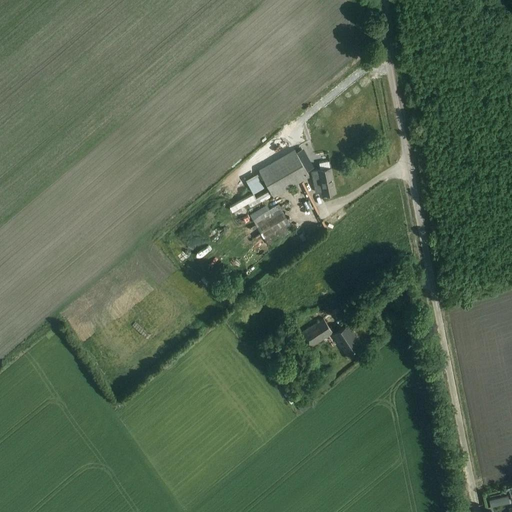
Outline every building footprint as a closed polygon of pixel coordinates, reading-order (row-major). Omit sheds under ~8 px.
[(311,160),(317,157),(312,147),(306,151),(311,160)] [(300,159),(295,149),(259,169),(273,195),(315,172),(306,156),(300,159)] [(336,192),(331,167),(318,169),(323,194),(336,192)] [(294,230),(278,204),(253,220),(269,245),(294,230)] [(288,214),(292,220),(301,214),(297,208),(288,214)] [(253,242),(258,236),(254,233),(249,238),(253,242)] [(171,246),(166,251),(177,264),(182,259),(171,246)] [(190,288),(205,311),(211,307),(195,284),(190,288)] [(333,333),(323,318),(301,332),(311,347),(333,333)] [(361,344),(348,324),(335,333),(348,353),(361,344)] [(299,397),(295,392),(287,398),(291,403),(299,397)]
